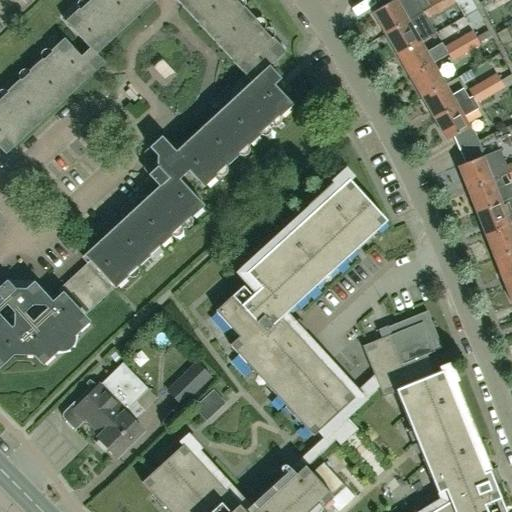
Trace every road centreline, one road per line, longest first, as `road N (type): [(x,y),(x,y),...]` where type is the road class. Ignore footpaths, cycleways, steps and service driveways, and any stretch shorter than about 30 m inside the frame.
road 1 (residential): [(0,186),(95,102),(117,101),(134,113),(140,131),(131,153),(56,222),(35,225)]
road 2 (residential): [(438,258),(324,19)]
road 3 (residential): [(511,434),(438,258)]
road 4 (residential): [(438,258),(378,279),(321,335)]
